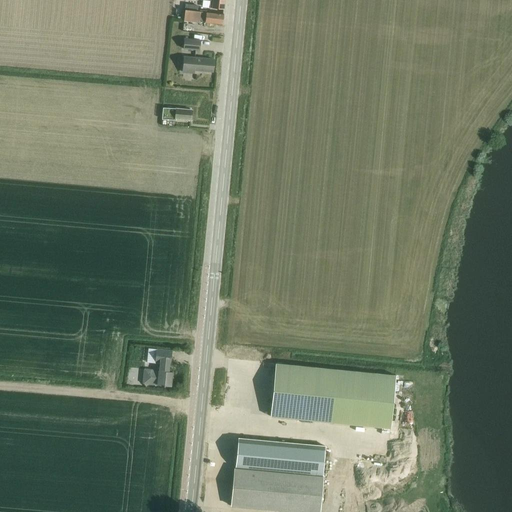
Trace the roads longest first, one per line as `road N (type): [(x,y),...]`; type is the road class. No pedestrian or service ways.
road 1 (tertiary): [(190,511),(241,0)]
road 2 (track): [(201,404),(0,389)]
